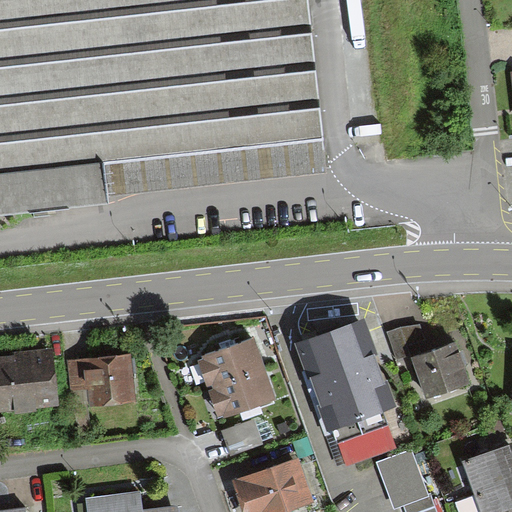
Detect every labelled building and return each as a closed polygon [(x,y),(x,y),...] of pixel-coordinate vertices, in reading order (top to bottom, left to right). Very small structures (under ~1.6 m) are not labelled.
[(0,0),(0,190),(321,161),(305,0),(0,0)] [(386,385),(364,320),(307,339),(319,373),(309,376),(342,469),(396,451),(375,389),(386,385)] [(406,344),(422,338),(417,322),(398,325),(384,330),(394,361),(409,355),(406,344)] [(209,388),(266,368),(254,334),(198,354),(209,388)] [(409,355),(423,395),(466,381),(453,340),(409,355)] [(130,353),(69,360),(72,388),(89,386),(91,407),(136,402),(130,353)] [(54,355),(0,362),(0,414),(61,406),(54,355)] [(266,368),(209,388),(220,417),(276,397),(266,368)] [(234,453),(266,445),(260,420),(228,428),(234,453)] [(476,497),(511,483),(511,457),(507,445),(462,462),(476,497)] [(380,462),(399,510),(408,506),(410,511),(441,511),(418,448),(380,462)] [(323,511),(307,458),(236,480),(245,511),(323,511)] [(511,511),(511,483),(476,497),(481,511),(511,511)] [(142,486),(85,493),(86,511),(181,511),(178,505),(145,509),(142,486)] [(0,506),(0,511),(29,511),(28,501),(0,504),(0,506)]
